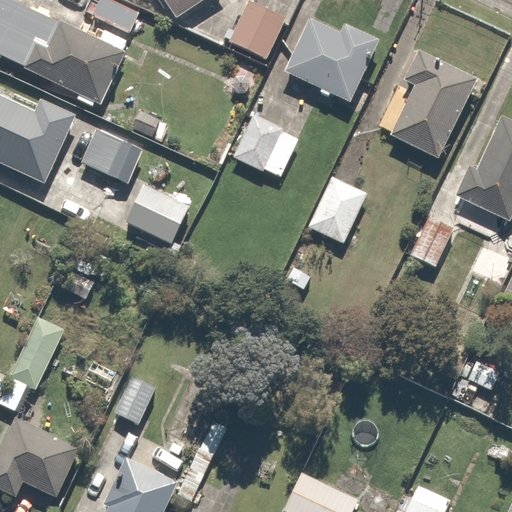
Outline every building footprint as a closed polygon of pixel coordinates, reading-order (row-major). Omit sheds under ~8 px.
[(127,57),(6,0),(0,0),(0,59),(103,109),(127,57)] [(142,15),(111,0),(100,0),(92,17),(131,36),(142,15)] [(212,0),(167,0),(180,20),(212,0)] [(289,19),(247,0),(226,48),(268,67),(289,19)] [(353,106),(383,41),(347,24),(346,34),(312,17),(285,74),(353,106)] [(438,159),(476,82),(422,55),(409,80),(419,85),(393,137),(438,159)] [(32,112),(0,98),(0,164),(49,185),(77,120),(41,104),(32,112)] [(301,138),(253,115),(230,161),(278,184),(301,138)] [(511,223),(511,222),(511,126),(502,122),(479,172),(473,170),(459,200),(511,223)] [(100,129),(82,166),(130,189),(147,152),(100,129)] [(369,199),(332,180),(307,229),(344,248),(369,199)] [(191,213),(144,187),(123,225),(170,251),(191,213)] [(459,230),(432,216),(410,258),(437,272),(459,230)] [(511,280),(497,308),(511,315),(511,280)] [(129,323),(97,307),(72,358),(89,366),(81,383),(109,397),(123,369),(110,362),(129,323)] [(66,330),(39,317),(0,399),(0,405),(25,418),(66,330)] [(158,390),(134,377),(113,414),(137,428),(158,390)] [(82,451),(14,421),(0,452),(0,490),(18,499),(24,485),(60,501),(82,451)] [(170,511),(183,485),(125,457),(103,502),(111,506),(108,511),(170,511)] [(402,500),(396,511),(447,511),(453,500),(420,485),(410,504),(402,500)]
